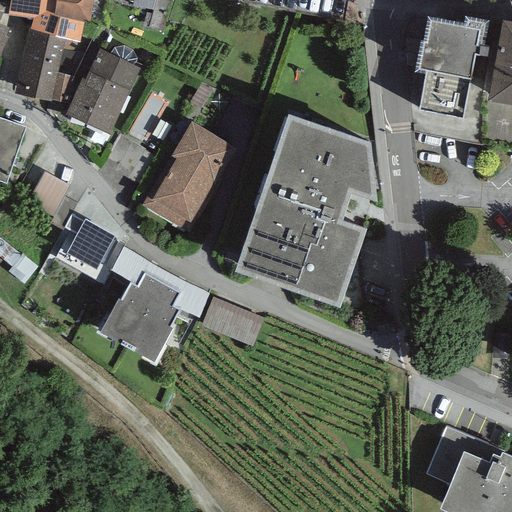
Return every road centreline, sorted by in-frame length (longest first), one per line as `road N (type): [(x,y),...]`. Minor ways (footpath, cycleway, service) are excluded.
road 1 (residential): [(418,363),(161,255),(40,119),(0,95)]
road 2 (residential): [(418,363),(393,0)]
road 3 (track): [(0,311),(135,417),(210,511)]
